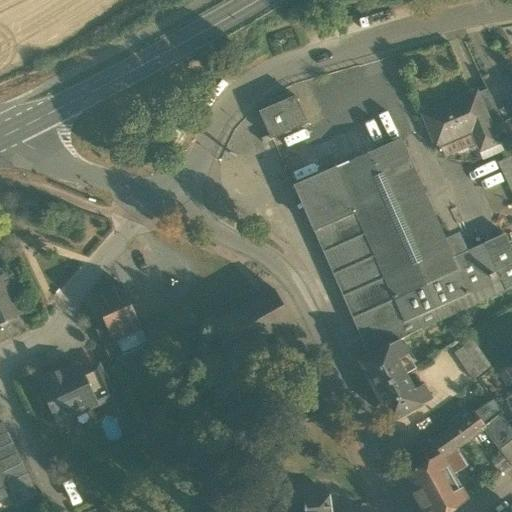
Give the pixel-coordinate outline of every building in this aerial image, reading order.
[(496,144),(510,138),(503,124),(487,89),(476,94),(497,143),(496,144)] [(477,143),(480,150),(496,144),(497,143),(476,94),(445,107),(423,116),(436,146),(472,131),(477,143)] [(258,112),(270,140),(307,125),(294,97),(258,112)] [(177,130),(170,140),(177,145),(184,135),(177,130)] [(472,131),(436,146),(440,158),(477,143),(472,131)] [(376,338),(397,327),(407,321),(397,299),(458,271),(453,259),(400,139),(336,168),(356,214),(315,232),(364,343),(376,337),(376,338)] [(511,157),(496,165),(511,197),(511,157)] [(305,208),(315,232),(356,214),(336,168),(293,186),(303,209),(305,208)] [(511,252),(504,236),(484,245),(500,282),(505,291),(511,287),(511,252)] [(484,245),(453,259),(458,271),(469,296),(500,282),(484,245)] [(469,296),(458,271),(397,299),(407,321),(397,327),(403,339),(441,321),(440,320),(436,310),(444,307),(469,296)] [(0,324),(21,314),(6,282),(0,284),(0,324)] [(469,296),(444,307),(449,316),(505,291),(500,282),(469,296)] [(105,323),(113,340),(114,339),(140,327),(121,289),(110,294),(109,291),(94,298),(105,323)] [(254,344),(271,379),(301,364),(302,363),(303,363),(286,326),(292,323),(273,290),(260,297),(208,326),(227,360),(254,344)] [(440,320),(449,316),(444,307),(436,310),(440,320)] [(145,337),(151,352),(169,343),(169,344),(197,331),(187,309),(186,310),(177,315),(162,325),(145,337)] [(94,329),(110,361),(122,356),(114,339),(113,340),(105,323),(94,329)] [(399,341),(403,339),(396,327),(365,344),(370,356),(399,341)] [(450,351),(472,383),(477,379),(488,372),(492,369),(470,338),(450,351)] [(359,362),(375,392),(405,375),(398,361),(407,356),(399,341),(370,356),(359,362)] [(98,364),(80,372),(84,381),(102,373),(98,364)] [(42,386),(59,423),(72,418),(73,412),(93,403),(94,403),(84,381),(80,372),(78,369),(42,386)] [(93,403),(95,407),(114,398),(102,373),(84,381),(94,403),(93,403)] [(414,391),(405,375),(375,392),(392,422),(432,400),(424,386),(414,391)] [(492,401),(474,413),(484,426),(491,421),(500,414),(501,413),(496,406),(492,401)] [(481,428),(484,426),(474,413),(428,446),(437,459),(442,456),(443,458),(482,430),(481,428)] [(511,429),(500,414),(491,421),(508,443),(511,440),(511,429)] [(498,451),(508,443),(491,421),(484,426),(481,428),(482,430),(498,451)] [(0,448),(12,443),(7,433),(0,436),(0,448)] [(0,448),(0,461),(17,453),(12,443),(0,448)] [(0,461),(0,470),(2,474),(22,464),(17,453),(0,461)] [(451,511),(468,500),(443,458),(442,456),(437,459),(404,479),(421,511),(451,511)] [(2,474),(6,484),(27,474),(22,464),(2,474)] [(7,486),(11,494),(32,484),(27,474),(6,484),(7,486)] [(36,495),(32,484),(11,494),(16,504),(36,495)] [(330,511),(329,497),(330,496),(328,495),(328,496),(303,498),(302,498),(301,499),(302,500),(303,511),(330,511)]
